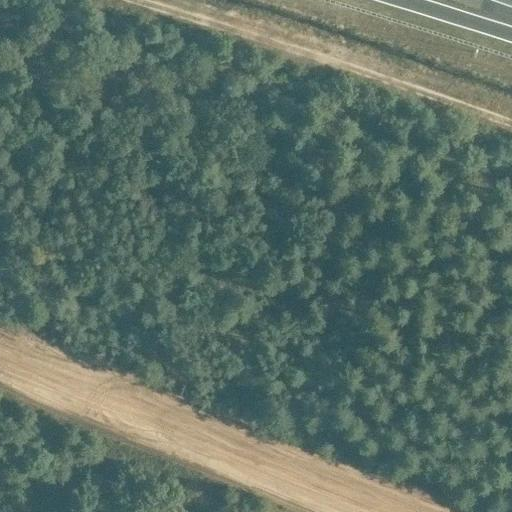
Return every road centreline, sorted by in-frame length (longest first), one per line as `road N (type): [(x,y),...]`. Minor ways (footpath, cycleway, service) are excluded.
road 1 (track): [(433,511),(0,336)]
road 2 (track): [(511,117),(171,0)]
